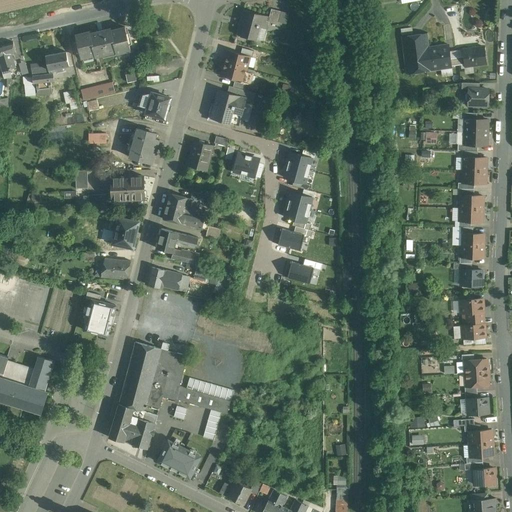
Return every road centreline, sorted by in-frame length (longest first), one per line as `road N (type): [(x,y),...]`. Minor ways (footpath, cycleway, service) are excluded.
road 1 (unclassified): [(181,122),(94,441)]
road 2 (residential): [(181,122),(272,150),(271,218),(260,263)]
road 3 (residential): [(503,346),(504,156)]
road 4 (residential): [(504,156),(509,0)]
road 5 (unclassified): [(94,441),(230,511)]
road 6 (residential): [(0,35),(143,0)]
road 7 (residential): [(511,490),(503,346)]
road 8 (unclassified): [(215,0),(181,122)]
